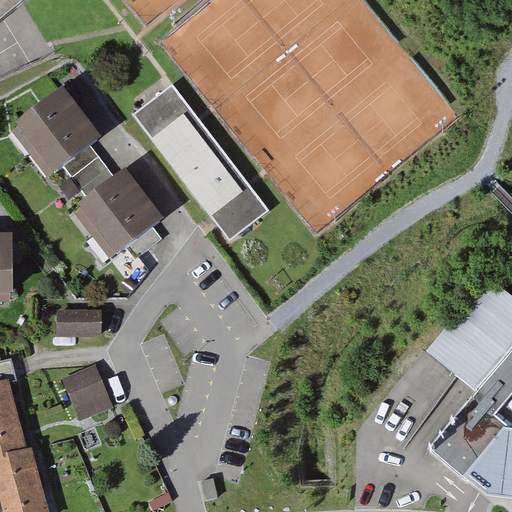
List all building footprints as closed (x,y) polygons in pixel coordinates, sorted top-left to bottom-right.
[(269,212),(172,85),(133,115),(230,242),(269,212)] [(62,86),(9,126),(53,184),(106,144),(62,86)] [(125,169),(72,209),(109,259),(163,219),(125,169)] [(0,233),(0,292),(14,293),(13,233),(0,233)] [(489,496),(511,498),(511,428),(505,428),(492,417),(511,393),(511,300),(489,281),(429,350),(480,394),(433,449),(489,496)] [(57,311),(57,337),(102,337),(102,311),(57,311)] [(110,408),(95,372),(66,385),(81,420),(110,408)] [(47,511),(12,384),(0,387),(0,511),(47,511)]
